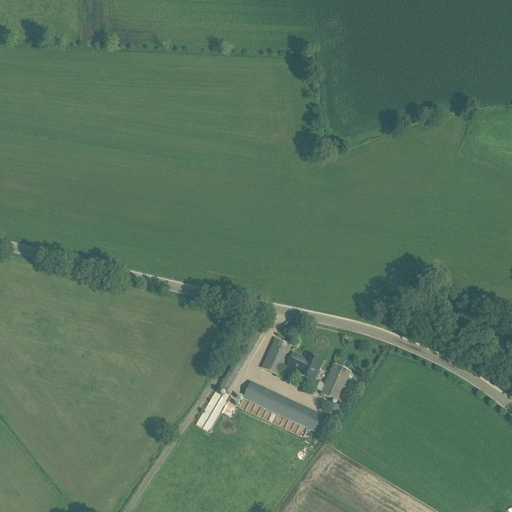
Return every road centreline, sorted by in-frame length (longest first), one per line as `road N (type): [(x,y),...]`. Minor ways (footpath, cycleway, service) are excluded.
road 1 (unclassified): [(0,244),(264,309)]
road 2 (unclassified): [(264,309),(412,348),(454,366),(511,410)]
road 3 (residential): [(128,511),(264,309)]
